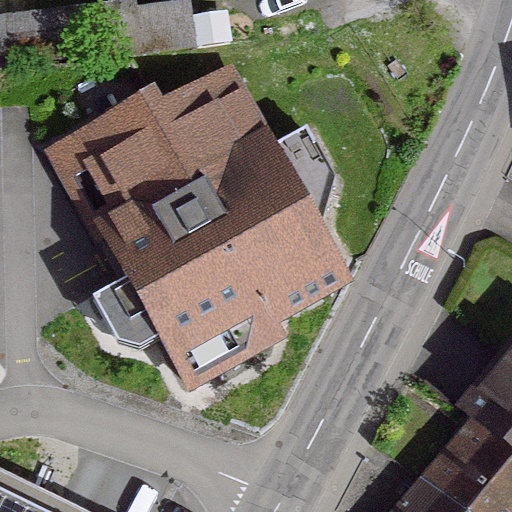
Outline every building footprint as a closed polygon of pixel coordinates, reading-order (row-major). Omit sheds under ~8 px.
[(216,4),(185,9),(192,51),(227,46),(222,17),(218,17),(216,4)] [(108,56),(104,24),(101,10),(69,14),(76,60),(108,56)] [(146,322),(170,365),(333,273),(224,77),(155,117),(148,105),(105,128),(104,126),(52,155),(123,283),(88,302),(111,341),(146,322)] [(511,355),(461,418),(473,427),(511,457),(511,355)] [(421,489),(449,511),(511,511),(511,457),(473,427),(421,489)] [(0,511),(68,511),(0,478),(0,511)] [(449,511),(421,489),(402,511),(449,511)]
